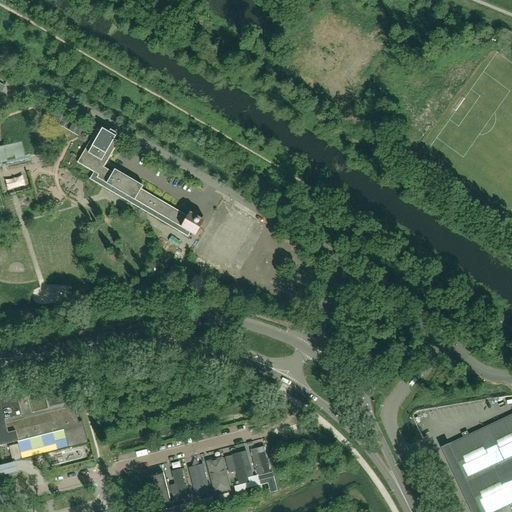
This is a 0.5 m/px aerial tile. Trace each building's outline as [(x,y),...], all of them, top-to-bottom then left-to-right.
[(33,128),(33,126),(14,118),(1,122),(0,123),(0,172),(14,169),(49,160),(45,144),(43,143),(42,142),(40,141),(39,140),(38,139),(37,138),(36,137),(35,135),(34,134),(34,132),(33,131),(33,129),(33,128)] [(188,216),(142,189),(144,186),(116,169),(114,172),(104,167),(119,142),(115,139),(118,134),(111,130),(110,132),(103,128),(102,131),(97,129),(78,163),(94,173),(90,179),(104,187),(188,237),(190,233),(195,235),(196,236),(206,220),(191,212),(188,216)] [(78,422),(73,403),(76,402),(77,402),(71,377),(40,385),(40,386),(42,385),(44,394),(33,397),(31,388),(33,387),(33,386),(0,394),(0,445),(63,429),(68,447),(67,447),(68,448),(88,443),(82,421),(81,421),(78,422)] [(492,511),(511,503),(511,414),(449,444),(441,448),(471,511),(492,511)] [(20,460),(16,444),(8,446),(12,460),(12,462),(15,461),(20,460)] [(211,491),(227,489),(223,458),(206,460),(211,491)] [(0,473),(17,469),(15,461),(12,462),(12,460),(0,463),(0,473)] [(174,501),(210,494),(205,466),(169,473),(174,501)] [(273,472),(259,476),(261,485),(262,485),(268,483),(270,489),(270,491),(271,492),(278,491),(277,488),(277,487),(273,472)] [(263,491),(262,485),(261,485),(251,487),(253,493),(263,491)] [(247,495),(245,489),(235,491),(236,497),(247,495)] [(231,499),(229,493),(219,496),(220,501),(231,499)] [(214,503),(213,497),(202,500),(204,505),(213,503),(214,503)] [(192,509),(190,503),(180,505),(182,511),(192,509)]
